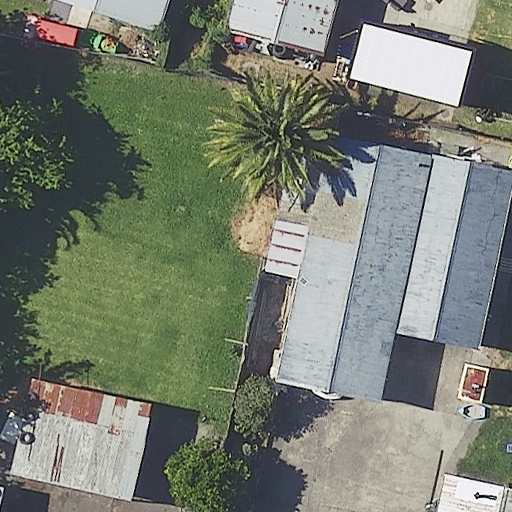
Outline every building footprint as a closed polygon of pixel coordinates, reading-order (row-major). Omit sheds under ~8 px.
[(150,0),(55,0),(142,26),(150,0)] [(319,0),(219,0),(214,29),(309,48),(319,0)] [(501,158),(333,121),(321,175),(270,164),(225,370),(360,399),(376,325),(461,344),(501,158)] [(134,403),(15,377),(0,445),(0,471),(113,497),(134,403)] [(511,511),(511,487),(427,468),(417,511),(511,511)]
